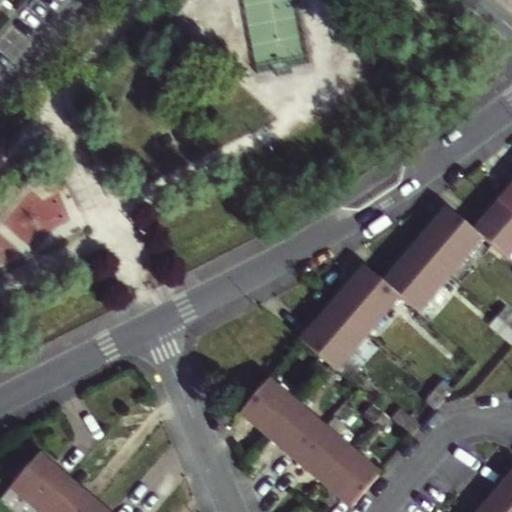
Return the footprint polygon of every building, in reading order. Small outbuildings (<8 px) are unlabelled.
[(511,214),(511,187),(510,189),(511,190),(511,196),(503,207),(511,214)] [(511,252),(511,214),(503,207),(491,222),(485,217),(474,231),(481,238),(507,258),(511,252)] [(420,250),(449,275),(481,238),(474,231),(447,208),(437,221),(441,226),(420,250)] [(417,311),(449,275),(420,250),(399,274),(394,269),(384,281),(400,296),(417,311)] [(338,309),(368,334),(400,296),(384,281),(364,267),(353,280),(359,285),(338,309)] [(511,312),(506,307),(497,317),(506,324),(511,317),(511,312)] [(336,370),(368,334),(338,309),(318,332),(311,327),(301,340),(320,357),(321,357),(330,365),(336,370)] [(500,332),(506,324),(497,317),(490,325),(500,332)] [(330,365),(321,357),(309,371),(318,379),(330,365)] [(330,365),(318,379),(327,386),(339,372),(336,370),(330,365)] [(273,432),(297,404),(268,379),(240,414),(251,424),(256,418),(273,432)] [(442,381),(434,390),(443,398),(451,389),(442,381)] [(426,401),(435,408),(443,398),(434,390),(426,401)] [(324,426),(297,404),(273,432),(288,444),(282,451),(295,461),(324,426)] [(363,418),(372,426),(380,417),(371,409),(363,418)] [(334,414),(324,426),(295,461),(308,471),(313,465),(328,478),(352,451),(357,443),(358,442),(345,432),(349,427),(334,414)] [(372,426),(380,432),(388,423),(380,417),(372,426)] [(380,473),(352,451),(328,478),(342,489),(336,495),(351,505),(380,473)] [(39,511),(63,484),(48,471),(53,464),(39,454),(11,487),(39,511)] [(511,483),(499,499),(511,509),(511,472),(508,477),(511,479),(511,483)] [(39,511),(40,511),(84,511),(94,501),(81,490),(76,495),(63,484),(39,511)] [(478,511),(511,511),(511,509),(499,499),(488,511),(480,511),(479,511),(478,511)] [(107,511),(94,501),(84,511),(107,511)]
